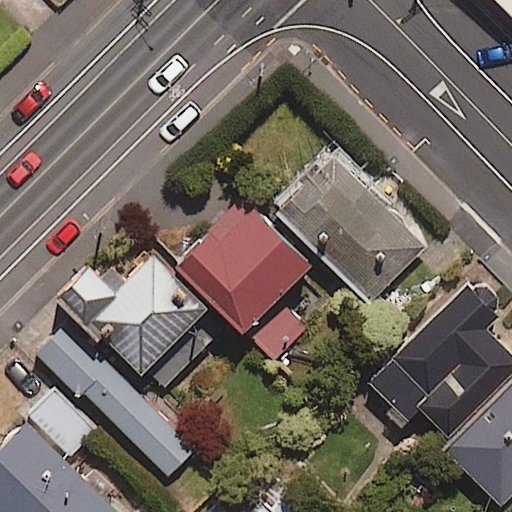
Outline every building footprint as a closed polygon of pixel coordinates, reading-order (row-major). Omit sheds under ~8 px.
[(511,0),(498,0),(511,14),(511,0)] [(427,236),(335,140),(280,192),(373,289),(427,236)] [(245,175),(182,238),(252,307),(314,243),(245,175)] [(92,241),(60,273),(143,355),(209,288),(153,233),(119,268),(92,241)] [(458,270),(381,348),(453,419),(511,359),(511,347),(482,319),(495,307),(458,270)] [(196,441),(67,309),(40,336),(169,468),(196,441)] [(511,481),(511,369),(440,440),(496,497),(511,481)] [(134,511),(30,403),(0,431),(0,502),(9,511),(134,511)]
